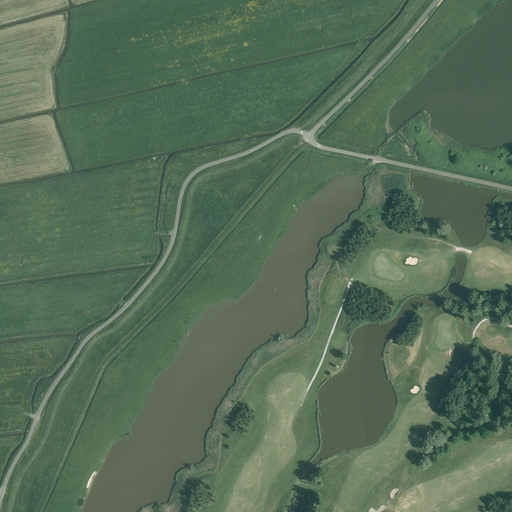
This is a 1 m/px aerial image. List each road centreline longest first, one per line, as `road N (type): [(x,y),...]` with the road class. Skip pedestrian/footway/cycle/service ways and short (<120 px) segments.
road 1 (unknown): [(36,511),(113,349),(425,0)]
road 2 (unclassified): [(0,502),(46,395),(88,337),(165,258),(189,177),(285,132),(309,135)]
road 3 (unclassified): [(511,189),(323,148),(309,135)]
road 4 (unclassified): [(309,135),(438,0)]
